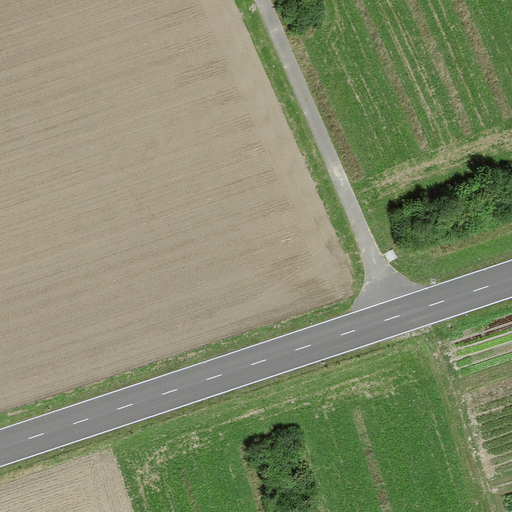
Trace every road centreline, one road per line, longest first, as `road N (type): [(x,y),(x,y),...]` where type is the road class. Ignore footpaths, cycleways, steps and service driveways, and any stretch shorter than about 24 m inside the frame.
road 1 (primary): [(397,314),(0,447)]
road 2 (residential): [(397,314),(260,0)]
road 3 (primary): [(511,277),(397,314)]
